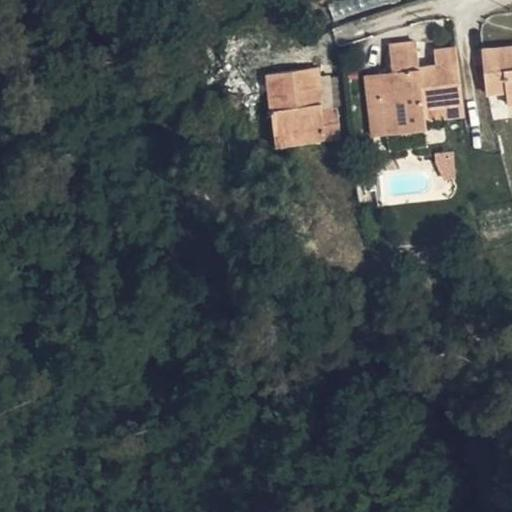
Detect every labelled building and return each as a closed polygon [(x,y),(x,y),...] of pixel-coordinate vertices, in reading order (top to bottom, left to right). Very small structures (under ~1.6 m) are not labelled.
[(388,80),(376,81),(383,142),(426,136),(424,125),(443,124),(463,121),(456,55),(434,57),(435,73),(429,73),(431,82),(418,86),(419,74),(415,50),(385,53),(388,80)] [(511,50),(483,55),(487,95),(506,92),(506,104),(511,103),(511,50)] [(429,73),(419,74),(418,86),(431,82),(429,73)] [(264,82),(272,145),(318,137),(320,147),(337,146),(334,119),(317,121),(316,113),(310,113),(307,99),(315,97),(312,75),(264,82)] [(383,142),(376,81),(362,82),(370,144),(383,142)] [(316,113),(315,97),(307,99),(310,113),(316,113)] [(424,125),(426,136),(443,135),(443,124),(424,125)] [(318,137),(272,145),(273,153),(320,147),(318,137)]
